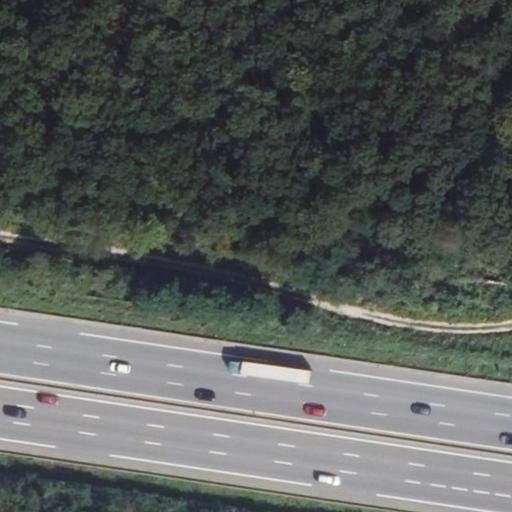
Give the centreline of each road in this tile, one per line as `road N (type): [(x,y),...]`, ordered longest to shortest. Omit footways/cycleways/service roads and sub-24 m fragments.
road 1 (track): [(511,324),(450,329),(388,321),(198,269),(0,237)]
road 2 (trunk): [(511,420),(0,343)]
road 3 (trunk): [(0,415),(511,490)]
